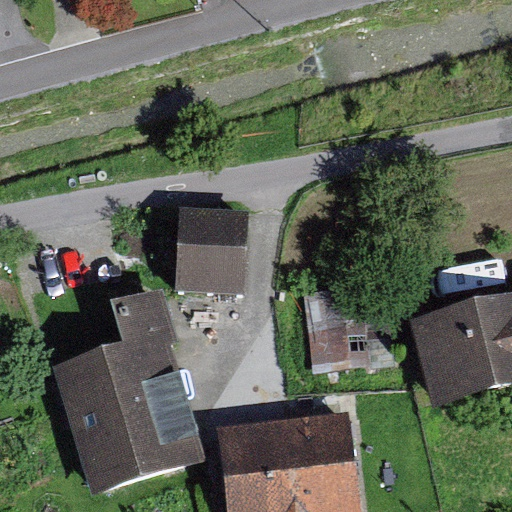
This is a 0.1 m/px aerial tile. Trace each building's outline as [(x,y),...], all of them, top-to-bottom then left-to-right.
[(257,226),(191,221),(185,296),(251,301),(257,226)] [(373,293),(315,299),(317,319),(295,322),(300,375),(323,372),(324,379),(362,375),(362,378),(405,373),(399,324),(376,326),(373,293)] [(128,360),(67,377),(104,504),(212,473),(178,355),(189,352),(173,298),(115,315),(128,360)] [(511,311),(420,332),(439,418),(511,401),(511,311)] [(367,511),(356,423),(229,440),(238,511),(367,511)]
